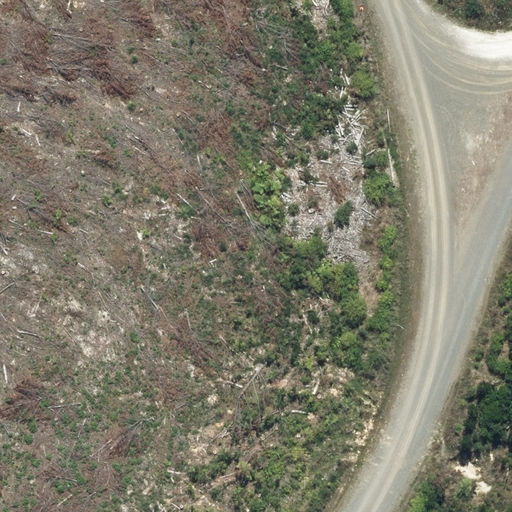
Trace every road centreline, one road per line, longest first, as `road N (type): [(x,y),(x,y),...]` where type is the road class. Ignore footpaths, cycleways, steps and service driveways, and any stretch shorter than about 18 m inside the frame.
road 1 (track): [(358,511),(414,411),(483,173)]
road 2 (track): [(483,173),(397,0)]
